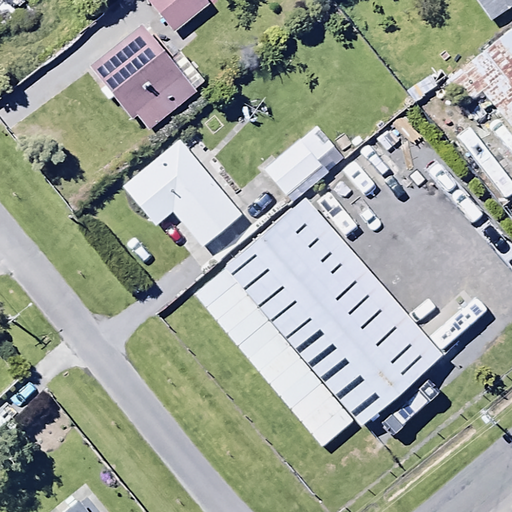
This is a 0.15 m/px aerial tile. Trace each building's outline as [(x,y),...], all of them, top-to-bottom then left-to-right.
[(0,0),(0,28),(34,0),(0,0)] [(145,0),(135,8),(166,44),(200,15),(190,4),(194,0),(145,0)] [(511,0),(461,0),(485,32),(511,12),(511,0)] [(64,17),(27,48),(38,61),(74,30),(64,17)] [(511,33),(436,95),(455,118),(473,104),(511,152),(511,33)] [(136,36),(82,78),(123,131),(127,128),(139,144),(188,106),(185,102),(198,92),(174,62),(164,71),(136,36)] [(338,37),(324,48),(341,68),(355,57),(338,37)] [(372,78),(355,60),(342,72),(359,91),(372,78)] [(421,160),(393,128),(381,139),(409,171),(421,160)] [(456,140),(444,151),(495,211),(508,200),(456,140)] [(406,173),(378,142),(363,156),(391,186),(406,173)] [(170,151),(112,199),(145,239),(163,225),(193,261),(233,228),(170,151)] [(291,152),(253,182),(276,209),(313,179),(291,152)] [(378,177),(360,156),(348,167),(366,188),(378,177)] [(298,215),(214,290),(347,440),(431,365),(298,215)] [(88,511),(70,490),(43,511),(88,511)]
